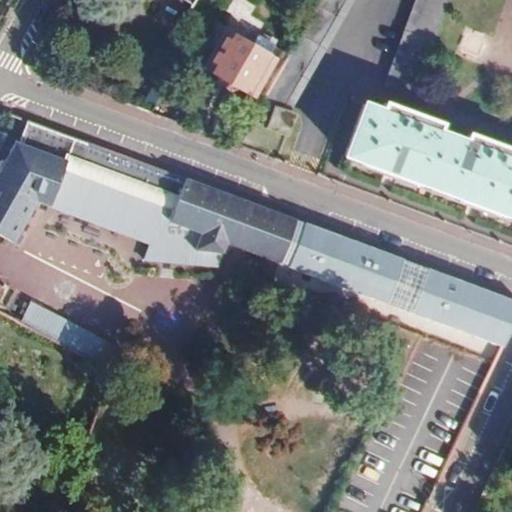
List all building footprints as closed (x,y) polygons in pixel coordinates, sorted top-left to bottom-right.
[(318,0),(286,58),(262,102),(276,108),(286,112),(347,0),(318,0)] [(417,0),(387,84),(415,95),(450,0),(417,0)] [(226,30),(206,68),(219,76),(217,79),(220,86),(231,92),(238,90),(240,86),(253,93),(274,56),(226,30)] [(365,103),(346,156),(393,173),(473,203),(511,216),(511,149),(472,135),(469,141),(442,130),(444,124),(388,104),(385,111),(365,103)] [(286,112),(276,108),(267,129),(289,139),(298,117),(286,112)] [(67,133),(25,118),(16,141),(13,140),(0,162),(0,234),(11,240),(34,198),(148,241),(142,257),(215,263),(224,241),(277,261),(293,218),(67,133)] [(511,311),(511,297),(293,218),(277,261),(492,348),(511,311)] [(0,282),(0,304),(9,287),(0,282)] [(13,289),(1,312),(111,368),(120,343),(13,289)] [(59,511),(65,496),(52,490),(43,509),(49,511),(59,511)]
